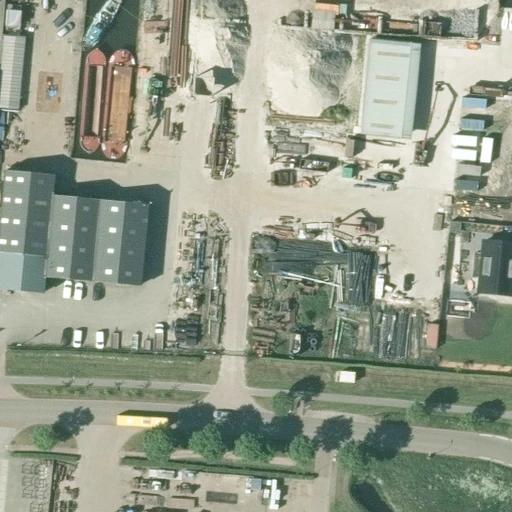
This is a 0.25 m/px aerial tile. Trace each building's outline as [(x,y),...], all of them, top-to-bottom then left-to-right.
[(316,21),(315,1),(303,1),(304,21),(316,21)] [(410,40),(370,36),(360,131),(400,135),(410,40)] [(0,95),(0,111),(17,113),(24,39),(6,37),(0,95)] [(5,172),(0,221),(0,289),(41,294),(43,277),(139,286),(147,206),(51,197),(53,177),(5,172)] [(478,293),(510,296),(511,274),(511,228),(508,228),(506,244),(483,242),(482,255),(474,254),(472,278),(479,278),(478,293)] [(85,335),(86,351),(101,350),(100,334),(85,335)] [(269,506),(311,506),(311,482),(269,482),(269,506)]
